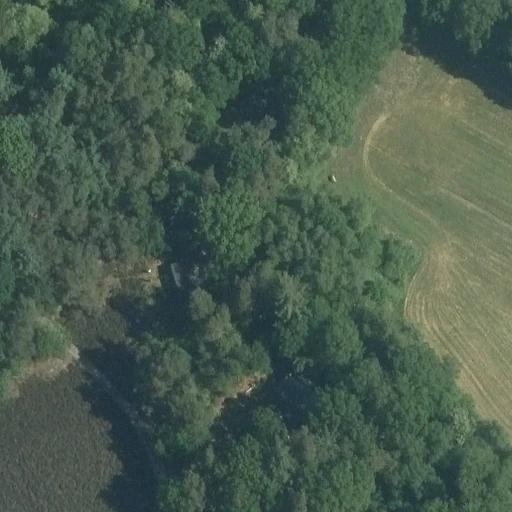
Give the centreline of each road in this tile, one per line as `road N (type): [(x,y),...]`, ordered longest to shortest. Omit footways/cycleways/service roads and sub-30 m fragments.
road 1 (track): [(169,511),(137,417),(0,283)]
road 2 (track): [(0,158),(54,105),(110,90),(153,47)]
road 3 (track): [(257,511),(269,482),(287,468),(415,430)]
road 4 (track): [(137,417),(134,373),(144,342),(151,331),(200,311)]
